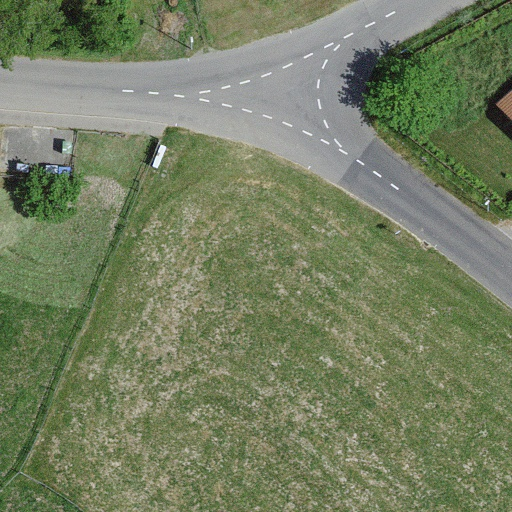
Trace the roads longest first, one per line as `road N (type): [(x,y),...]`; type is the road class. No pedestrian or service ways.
road 1 (residential): [(511,290),(341,157),(245,103)]
road 2 (residential): [(245,103),(0,82)]
road 3 (residential): [(245,103),(423,0)]
